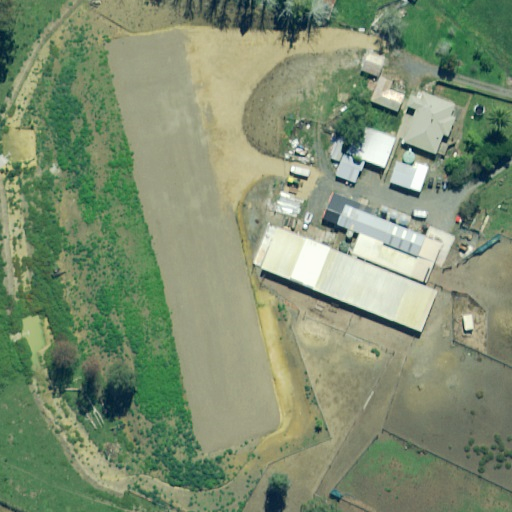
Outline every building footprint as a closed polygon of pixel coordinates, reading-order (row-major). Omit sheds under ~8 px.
[(393,40),(374,34),(361,71),(380,78),(393,40)] [(391,82),(380,78),(371,102),(398,112),(404,96),(388,90),(391,82)] [(404,143),(441,156),(446,143),(441,141),(444,135),(449,136),(455,119),(451,117),(455,106),(424,95),(421,101),(411,98),(408,107),(416,110),(404,143)] [(396,139),(361,126),(350,156),(385,169),(396,139)] [(417,155),(405,150),(401,162),(412,167),(417,155)] [(337,177),(356,183),(359,171),(363,171),(365,163),(343,156),(337,177)] [(417,170),(397,163),(390,183),(410,190),(417,170)] [(361,204),(347,199),(336,225),(361,235),(352,259),(422,287),(443,234),(429,229),(425,239),(358,212),(361,204)] [(352,259),(244,216),(228,256),(421,333),(437,292),(422,287),(352,259)]
